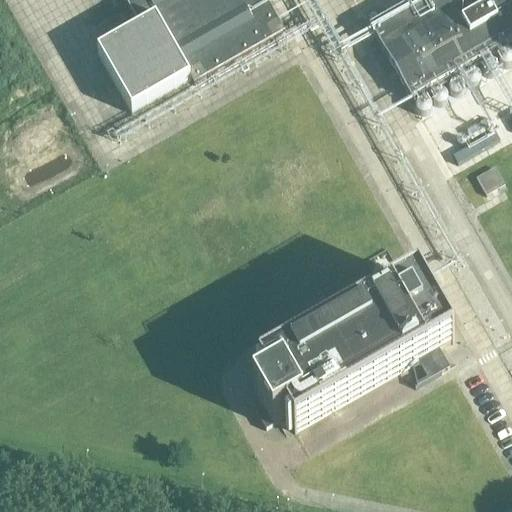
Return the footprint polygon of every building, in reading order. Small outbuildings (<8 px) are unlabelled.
[(144,0),(157,21),(97,55),(131,116),(191,82),(194,87),(282,37),(261,0),(144,0)] [(511,0),(424,0),(371,31),(411,101),(511,43),(511,0)] [(457,167),(500,143),(495,135),(453,159),(457,167)] [(478,179),(488,197),(507,186),(498,168),(478,179)] [(404,290),(403,291),(390,298),(391,300),(262,374),(261,373),(259,374),(266,386),(253,394),(273,429),(286,421),(294,436),(296,435),(296,434),(412,368),(418,364),(451,345),(452,346),(454,345),(418,284),(405,291),(404,290)]
